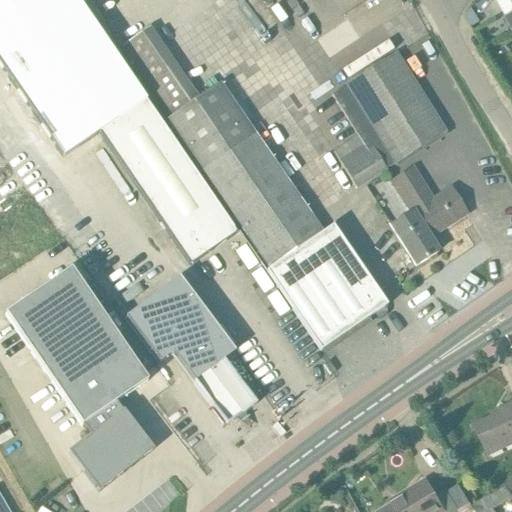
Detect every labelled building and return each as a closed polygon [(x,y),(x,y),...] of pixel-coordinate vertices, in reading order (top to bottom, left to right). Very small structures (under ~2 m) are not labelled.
[(68,0),(18,35),(6,43),(79,148),(99,134),(145,102),(93,26),(75,0),(68,0)] [(122,46),(121,47),(170,118),(166,121),(269,272),(266,274),(310,339),(319,352),(386,306),(377,293),(336,233),(326,240),(220,84),(198,99),(149,28),(145,30),(122,46)] [(353,185),(441,130),(395,55),(345,86),(332,95),(357,136),(332,151),(353,185)] [(69,208),(88,197),(25,90),(0,104),(0,146),(49,230),(74,216),(69,208)] [(332,100),(312,111),(324,132),(344,121),(332,100)] [(145,102),(99,134),(190,266),(236,234),(145,102)] [(434,199),(413,166),(392,180),(412,213),(437,252),(438,252),(429,238),(467,215),(450,189),(434,199)] [(437,252),(412,213),(390,227),(415,266),(437,252)] [(118,409),(114,403),(148,380),(147,379),(73,271),(70,266),(3,312),(81,426),(82,425),(88,433),(66,450),(95,487),(148,446),(119,408),(118,409)] [(159,365),(172,355),(225,426),(255,404),(223,362),(235,353),(178,278),(124,319),(159,365)] [(500,414),(474,427),(488,456),(511,444),(511,404),(499,411),(500,414)] [(443,511),(425,481),(396,498),(398,502),(379,511),(443,511)] [(458,486),(446,493),(457,511),(469,504),(458,486)] [(511,497),(507,489),(507,490),(504,486),(473,506),(476,511),(494,511),(493,510),(511,497)] [(8,511),(0,496),(0,511),(8,511)]
